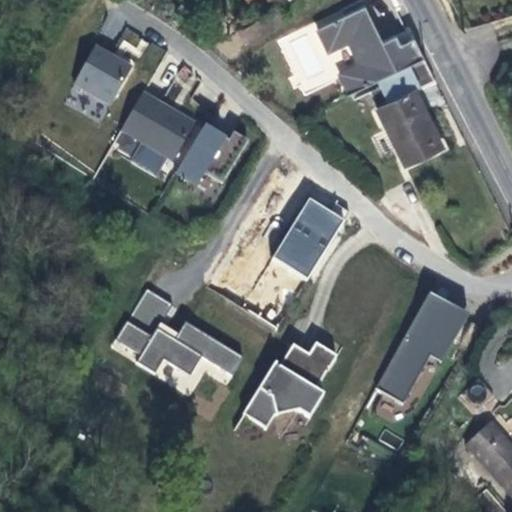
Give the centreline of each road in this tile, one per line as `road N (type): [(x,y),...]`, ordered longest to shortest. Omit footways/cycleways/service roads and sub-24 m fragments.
road 1 (residential): [(121,0),(257,107),(387,226),(462,279),(484,285)]
road 2 (tertiary): [(511,177),(420,0)]
